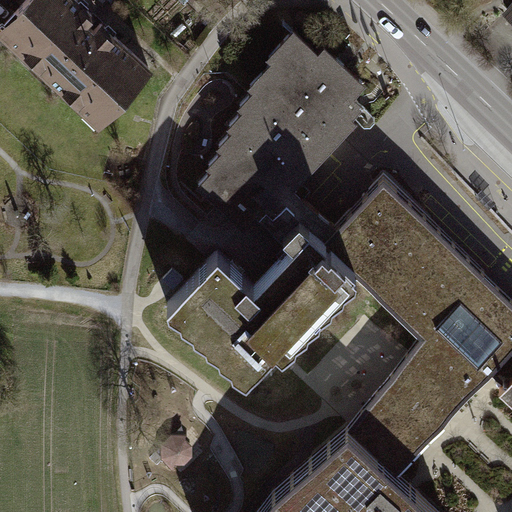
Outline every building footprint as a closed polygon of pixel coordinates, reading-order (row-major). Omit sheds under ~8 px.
[(77,0),(26,0),(0,28),(0,39),(2,42),(100,132),(156,73),(77,0)] [(511,0),(499,0),(499,1),(511,12),(511,0)] [(290,244),(320,212),(291,185),(355,117),(347,111),(341,105),(364,82),(324,45),(318,52),(294,29),(269,56),(273,60),(251,84),(255,88),(241,103),(245,107),(230,123),(234,128),(220,143),(224,147),(209,163),(214,167),(199,183),(228,210),(240,197),(290,244)] [(336,227),(324,240),(329,245),(332,243),(352,262),(356,266),(354,268),(357,271),(423,334),(413,345),(424,354),(354,428),(397,468),(451,411),(491,368),(504,381),(511,372),(511,294),(457,244),(384,174),(335,226),(336,227)] [(492,206),(498,200),(487,188),(480,194),(492,206)] [(345,285),(356,278),(357,271),(354,268),(356,266),(352,262),(332,243),(329,245),(324,240),(336,227),(335,226),(320,212),(290,244),(255,282),(218,248),(167,302),(169,308),(181,315),(182,320),(194,327),(195,332),(206,338),(208,344),(219,351),(220,356),(232,363),(233,368),(247,376),(276,345),(283,351),(296,342),(296,337),(308,329),(309,324),(320,316),(321,311),(332,303),(333,297),(344,291),(345,285)] [(511,372),(504,381),(500,385),(511,396),(511,372)] [(275,488),(256,511),(443,511),(397,468),(354,428),(349,424),(275,488)] [(161,457),(171,469),(173,464),(184,463),(192,454),(191,443),(185,437),(188,430),(171,431),(160,442),(161,457)]
